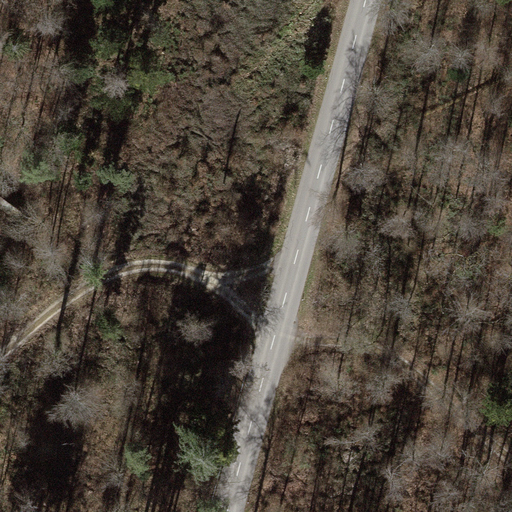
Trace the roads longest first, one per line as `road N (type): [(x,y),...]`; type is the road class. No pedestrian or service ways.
road 1 (tertiary): [(231,511),(369,0)]
road 2 (track): [(0,354),(107,271),(158,265),(191,269),(236,290),(280,337)]
road 3 (track): [(511,456),(386,349),(341,335),(280,337)]
